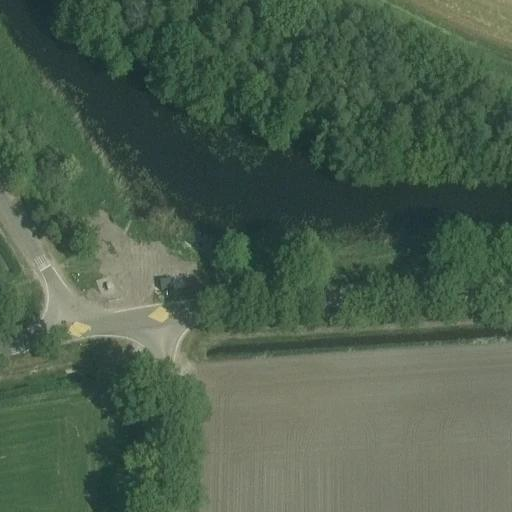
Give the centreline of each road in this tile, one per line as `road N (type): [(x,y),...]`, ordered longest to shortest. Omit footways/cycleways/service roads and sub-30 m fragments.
road 1 (tertiary): [(164,322),(239,306),(511,288)]
road 2 (unclassified): [(308,0),(511,96)]
road 3 (unclassified): [(161,511),(164,322)]
road 4 (unclassified): [(62,329),(56,289),(0,199)]
